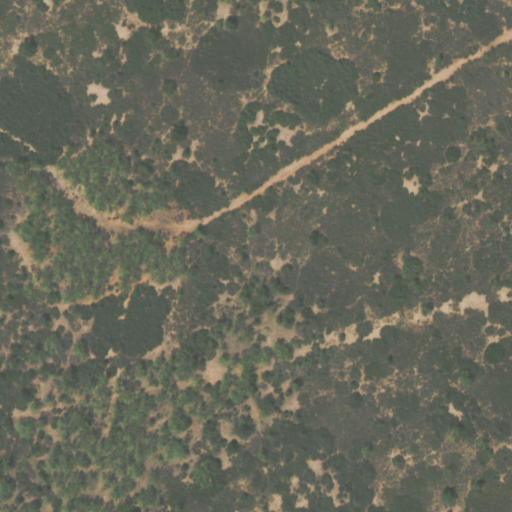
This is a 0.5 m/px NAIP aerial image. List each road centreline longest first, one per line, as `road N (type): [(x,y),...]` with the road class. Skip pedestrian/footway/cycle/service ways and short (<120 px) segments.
road 1 (residential): [(56,511),(115,234),(224,189),(511,9)]
road 2 (residential): [(115,234),(39,178),(0,176)]
